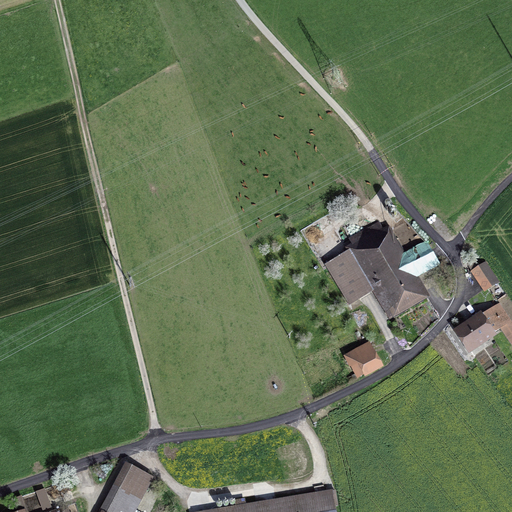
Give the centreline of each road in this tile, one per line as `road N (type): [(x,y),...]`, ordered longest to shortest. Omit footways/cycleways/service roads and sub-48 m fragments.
road 1 (unclassified): [(0,490),(158,436),(276,420),(327,402),(420,345),(462,293),(465,269),(454,251),(243,0)]
road 2 (track): [(158,436),(58,0)]
